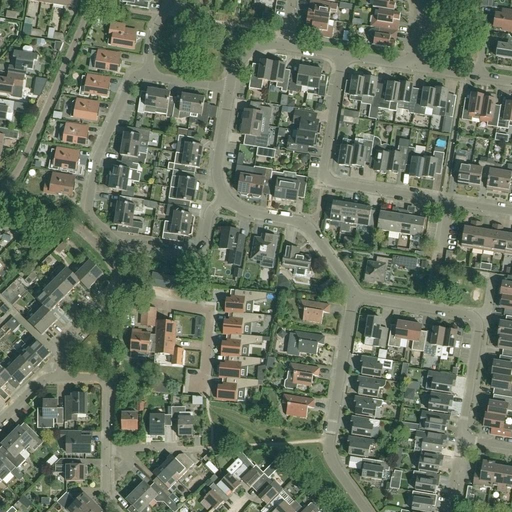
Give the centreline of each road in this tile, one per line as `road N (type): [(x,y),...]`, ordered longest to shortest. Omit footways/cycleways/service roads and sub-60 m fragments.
road 1 (residential): [(146,75),(130,83),(97,157),(88,213),(113,240),(188,256),(203,248),(208,214),(224,200)]
road 2 (residential): [(511,212),(323,180),(342,55)]
road 3 (residential): [(62,378),(66,339),(117,291),(209,309),(203,388)]
road 4 (residential): [(350,298),(328,440),(335,467),(366,511)]
road 5 (residential): [(224,200),(312,232),(350,298)]
road 6 (residential): [(476,323),(350,298)]
